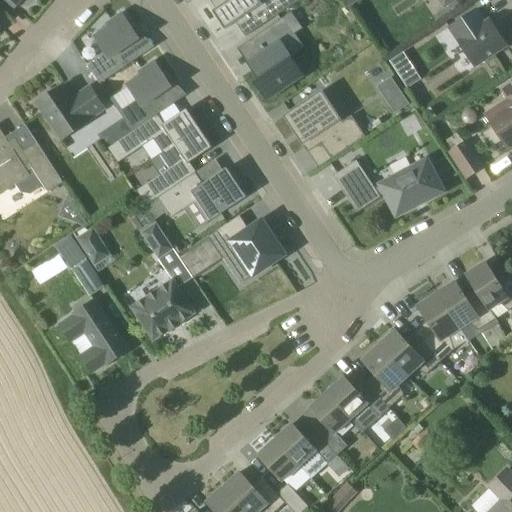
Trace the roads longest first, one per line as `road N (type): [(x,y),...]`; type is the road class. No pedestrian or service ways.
road 1 (residential): [(343,279),(105,399),(166,495),(347,331),(370,283)]
road 2 (residential): [(343,279),(160,0)]
road 3 (residential): [(370,283),(511,191)]
